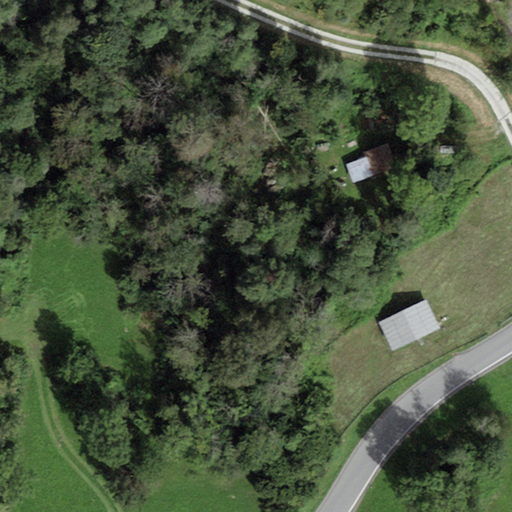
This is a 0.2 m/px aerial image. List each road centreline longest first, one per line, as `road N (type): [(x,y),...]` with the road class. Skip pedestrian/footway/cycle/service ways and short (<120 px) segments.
road 1 (track): [(511,135),(492,91),(438,63),(234,0)]
road 2 (unclassified): [(511,346),(437,389),(383,442),(340,511)]
road 3 (track): [(116,511),(66,464),(44,354),(0,325)]
